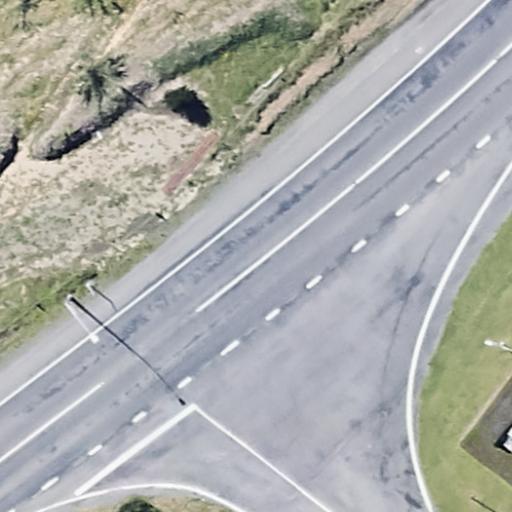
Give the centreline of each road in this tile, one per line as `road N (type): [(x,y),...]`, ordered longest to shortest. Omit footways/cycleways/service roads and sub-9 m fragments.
road 1 (trunk): [(126,360),(323,207),(511,38)]
road 2 (residential): [(126,360),(327,511)]
road 3 (trunk): [(0,458),(126,360)]
